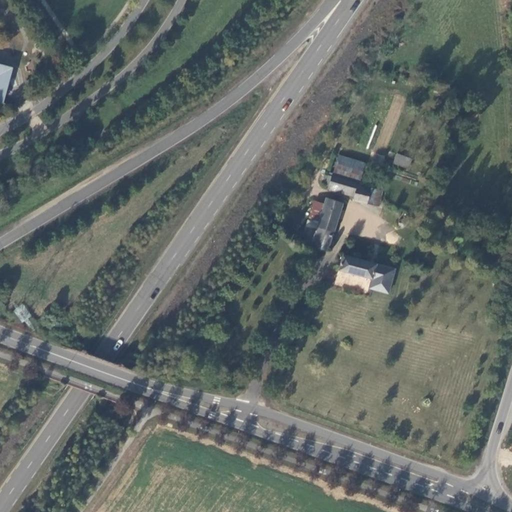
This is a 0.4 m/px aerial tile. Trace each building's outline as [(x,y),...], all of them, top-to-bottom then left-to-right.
[(15,68),(0,64),(0,105),(4,107),(15,68)] [(396,153),(393,163),(408,168),(412,158),(396,153)] [(338,154),(331,172),(361,184),(362,179),(365,180),(370,168),(338,154)] [(325,174),(322,182),(327,183),(326,187),(353,196),(352,199),(376,209),(381,194),(361,186),(361,184),(331,172),(330,175),(325,174)] [(342,200),(329,196),(313,243),(326,248),(342,200)] [(343,255),(339,270),(371,279),(369,289),(387,295),(395,271),(377,265),(343,255)]
